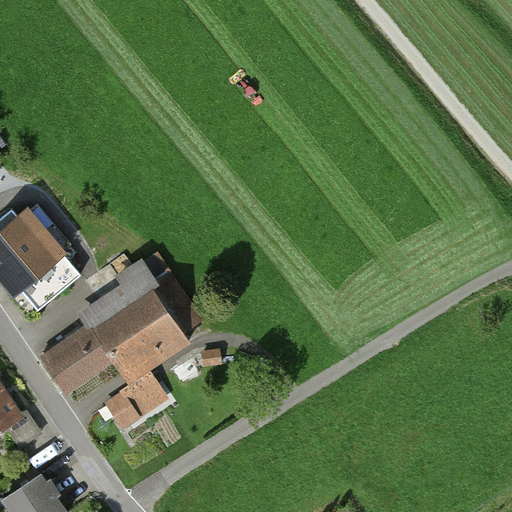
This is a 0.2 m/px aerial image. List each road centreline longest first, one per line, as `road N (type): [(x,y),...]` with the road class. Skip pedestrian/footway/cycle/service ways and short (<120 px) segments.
road 1 (residential): [(125,507),(511,266)]
road 2 (track): [(366,0),(511,172)]
road 3 (residential): [(125,507),(0,321)]
